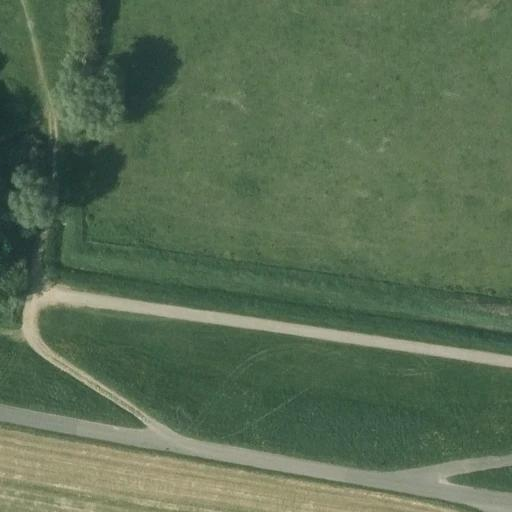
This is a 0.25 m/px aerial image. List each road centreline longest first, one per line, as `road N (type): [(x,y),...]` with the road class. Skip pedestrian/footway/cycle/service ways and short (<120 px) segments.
road 1 (unclassified): [(0,412),(511,503)]
road 2 (track): [(511,363),(36,294)]
road 3 (track): [(177,447),(40,352),(25,333),(24,309),(36,294)]
road 4 (track): [(392,482),(511,459)]
